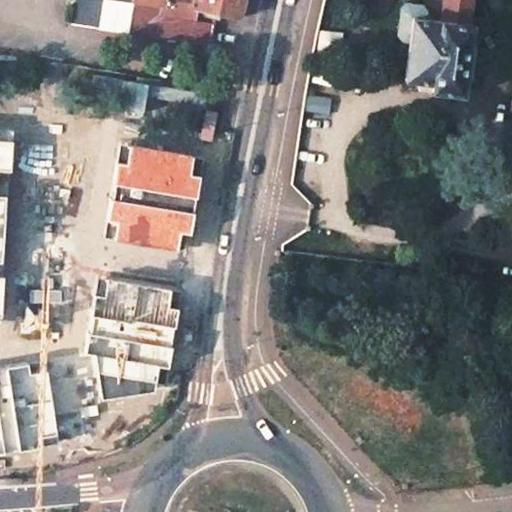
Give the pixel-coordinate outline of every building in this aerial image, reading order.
[(239,17),(243,0),(133,0),(129,33),(210,44),(211,33),(213,18),(195,15),(197,6),(239,17)] [(441,0),(438,18),(426,16),(428,10),(424,4),(406,2),(399,5),(395,32),(399,40),(408,42),(404,77),(432,82),(431,89),(462,94),(472,24),(469,21),(473,0),(441,0)] [(111,188),(202,201),(209,153),(117,140),(111,188)] [(0,178),(10,179),(11,146),(0,145),(0,178)] [(103,239),(195,252),(202,201),(111,188),(103,239)] [(94,296),(90,320),(173,333),(176,314),(165,313),(170,279),(108,270),(104,297),(94,296)] [(94,356),(100,403),(154,392),(155,382),(165,382),(173,333),(90,320),(83,354),(94,356)] [(0,463),(15,463),(69,449),(49,373),(29,379),(27,366),(0,374),(0,463)]
